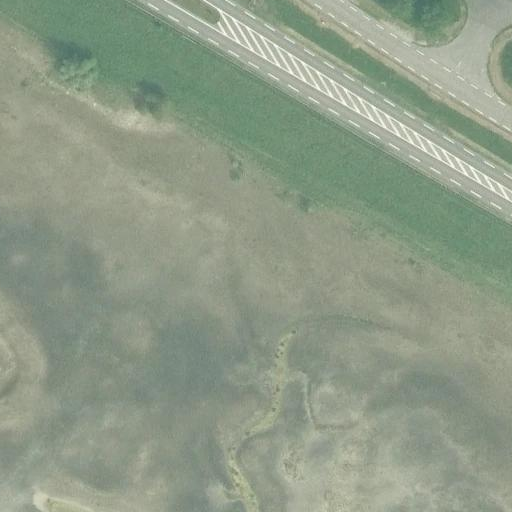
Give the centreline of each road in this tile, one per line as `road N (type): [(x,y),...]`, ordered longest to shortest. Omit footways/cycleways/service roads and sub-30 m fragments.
road 1 (primary): [(151,0),(372,129),(458,166)]
road 2 (primary): [(458,166),(378,103),(214,0)]
road 3 (unclassified): [(450,83),(323,0)]
